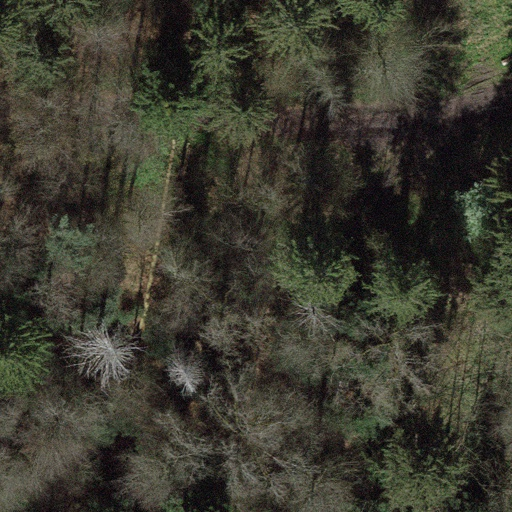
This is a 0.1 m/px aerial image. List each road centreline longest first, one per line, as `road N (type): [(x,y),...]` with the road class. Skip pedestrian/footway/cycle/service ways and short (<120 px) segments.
road 1 (track): [(0,116),(145,106),(314,120),(436,116),(511,92)]
road 2 (track): [(436,116),(125,511)]
